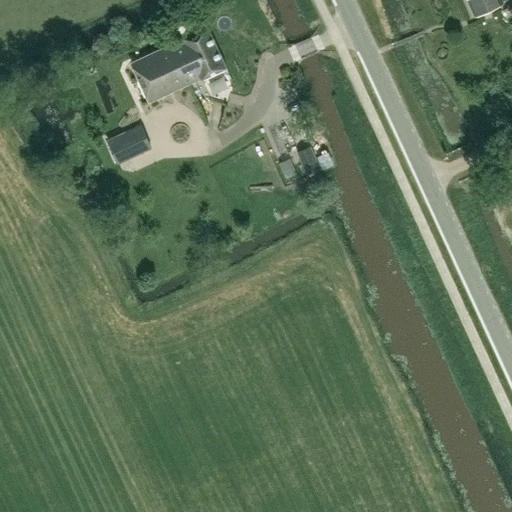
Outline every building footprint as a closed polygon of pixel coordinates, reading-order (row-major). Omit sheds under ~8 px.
[(468,0),(474,14),(504,1),(503,0),(468,0)] [(202,78),(226,67),(207,25),(182,37),(183,39),(132,63),(150,100),(201,76),(202,78)] [(209,101),(221,95),(213,80),(201,86),(209,101)] [(219,124),(239,127),(242,111),(222,108),(219,124)] [(152,148),(141,124),(108,140),(118,164),(152,148)] [(320,167),(310,145),(296,151),(306,173),(320,167)]
